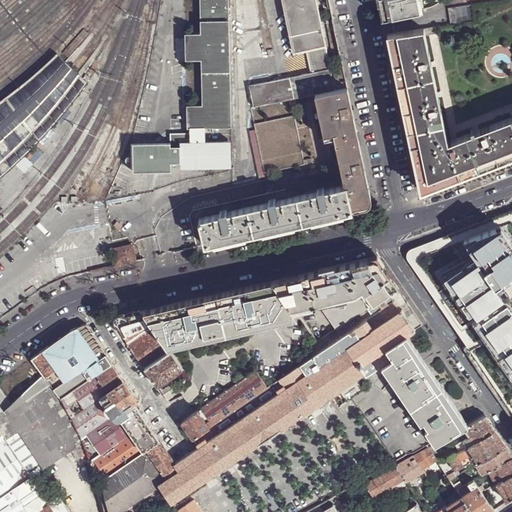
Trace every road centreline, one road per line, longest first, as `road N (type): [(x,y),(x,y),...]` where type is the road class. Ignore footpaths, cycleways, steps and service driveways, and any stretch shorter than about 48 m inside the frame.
road 1 (tertiary): [(375,230),(84,297)]
road 2 (residential): [(375,230),(511,437)]
road 3 (residential): [(354,0),(403,224)]
road 4 (residential): [(84,297),(182,448)]
